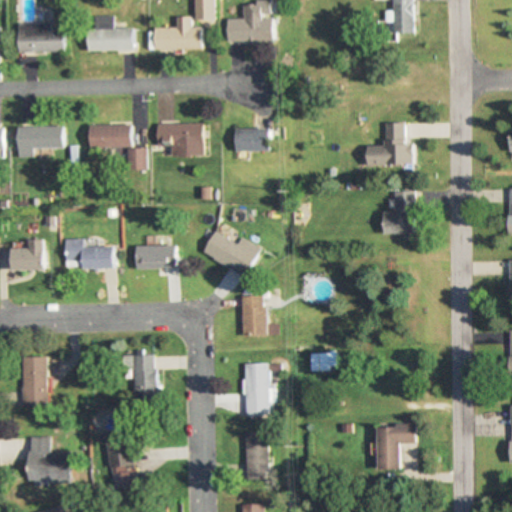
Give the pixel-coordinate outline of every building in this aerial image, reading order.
[(198,0),(199,19),(217,19),(217,0),(198,0)] [(412,0),(392,0),(392,34),(413,34),(412,0)] [(276,1),(231,2),(232,41),(276,41),(276,1)] [(137,51),(137,28),(117,29),(117,17),(98,17),(98,28),(92,28),(92,51),(137,51)] [(157,49),(206,50),(206,28),(194,27),(194,17),(181,17),(180,28),(158,28),(157,49)] [(68,52),(68,30),(54,30),(54,23),(22,23),(22,52),(68,52)] [(385,123),(385,145),(368,145),(369,165),(414,165),(414,143),(405,143),(405,123),(385,123)] [(162,124),(162,147),(174,147),(174,157),(207,157),(207,124),(162,124)] [(66,148),(66,126),(21,126),(21,157),(37,157),(37,148),(66,148)] [(93,126),(94,148),(131,148),(131,170),(150,170),(150,149),(136,149),(136,126),(93,126)] [(274,151),(274,128),(239,128),(239,151),(274,151)] [(395,211),(387,211),(387,234),(416,234),(416,191),(395,191),(395,211)] [(206,253),(247,278),(264,250),(244,238),(239,246),(218,233),(206,253)] [(50,271),(50,240),(35,240),(35,249),(18,249),(18,271),(50,271)] [(120,269),(120,247),(89,247),(89,240),(71,240),(71,269),(120,269)] [(180,270),(180,247),(140,247),(140,270),(180,270)] [(244,336),(277,336),(277,326),(268,326),(267,297),(244,297),(244,336)] [(332,354),(310,354),(310,372),(332,372),(332,354)] [(158,356),(126,356),(126,371),(136,371),(136,399),(158,399),(158,356)] [(51,357),(26,358),(27,407),(51,407),(51,357)] [(247,365),(247,416),(270,416),(270,365),(247,365)] [(420,444),(420,425),(381,425),(381,470),(403,470),(403,444),(420,444)] [(137,430),(112,433),(118,490),(144,487),(137,430)] [(249,479),(271,479),(271,432),(249,432),(249,479)] [(34,437),(34,475),(62,475),(62,437),(34,437)] [(78,511),(74,501),(49,511),(78,511)]
